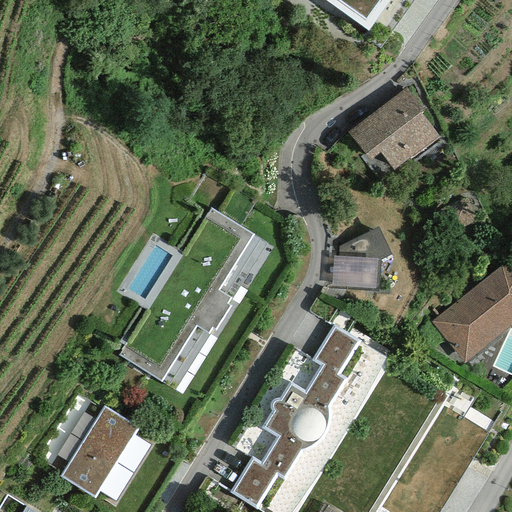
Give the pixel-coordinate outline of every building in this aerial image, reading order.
[(430,141),(399,97),(340,138),(359,166),(368,159),(380,176),(430,141)] [(388,264),(345,260),(341,298),(384,302),(388,264)] [(511,334),(511,270),(448,319),(479,359),(511,334)] [(440,511),(493,424),(328,326),(224,500),(245,511),(440,511)] [(154,431),(98,400),(61,467),(118,497),(154,431)] [(45,511),(27,501),(19,511),(45,511)]
